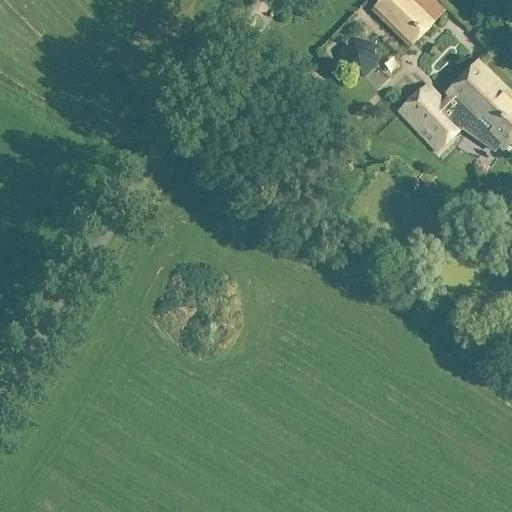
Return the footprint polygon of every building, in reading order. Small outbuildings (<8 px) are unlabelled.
[(406,0),(383,0),(371,12),(408,49),(432,25),(406,0)] [(387,59),(350,21),(322,48),(359,86),(387,59)] [(276,80),(304,104),(319,85),(291,62),(276,80)] [(498,146),(504,152),(511,143),(511,96),(477,63),(446,94),(449,98),(444,103),(427,85),(399,112),(398,113),(438,154),(439,153),(438,153),(463,130),(492,149),(498,146)] [(425,186),(421,189),(424,191),(434,179),(425,171),(418,179),(425,186)]
